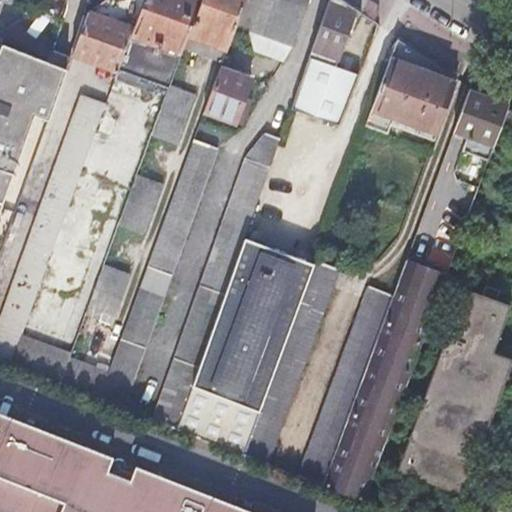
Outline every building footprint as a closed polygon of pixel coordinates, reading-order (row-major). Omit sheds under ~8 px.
[(116,72),(141,0),(108,0),(101,19),(85,13),(70,56),(87,62),(116,72)] [(179,54),(182,47),(186,36),(199,0),(141,0),(116,72),(112,81),(151,96),(167,51),(179,54)] [(199,0),(186,36),(225,51),(234,28),(243,0),(199,0)] [(243,0),(234,28),(263,39),(259,50),(283,58),(289,48),(306,0),(243,0)] [(338,0),(327,0),(308,57),(310,58),(334,66),(354,10),(338,0)] [(182,47),(222,61),(225,51),(186,36),(182,47)] [(396,39),(364,126),(386,134),(393,116),(436,133),(457,78),(396,39)] [(0,166),(38,61),(0,46),(0,166)] [(338,125),(356,75),(310,58),(292,109),(338,125)] [(38,61),(0,166),(0,208),(33,117),(47,122),(65,70),(38,61)] [(219,69),(203,112),(239,126),(248,102),(243,98),(250,81),(219,69)] [(168,86),(150,134),(177,145),(194,96),(168,86)] [(463,151),(489,161),(500,129),(507,110),(509,106),(483,96),(469,90),(454,130),(469,136),(463,151)] [(81,97),(0,321),(0,360),(11,364),(104,104),(81,97)] [(511,112),(507,110),(500,129),(511,133),(511,112)] [(244,159),(151,419),(175,429),(191,386),(244,236),(279,138),(262,132),(244,159)] [(107,375),(99,399),(124,409),(218,149),(193,139),(107,375)] [(135,175),(117,223),(144,234),(162,186),(135,175)] [(244,236),(191,386),(257,413),(313,262),(244,236)] [(257,413),(242,455),(266,465),(338,269),(314,259),(313,262),(257,413)] [(392,295),(320,486),(330,490),(363,501),(446,275),(405,260),(392,295)] [(102,265),(85,313),(112,322),(129,276),(102,265)] [(368,286),(297,477),(320,486),(392,295),(368,286)] [(394,472),(462,497),(511,359),(493,353),(510,305),(462,288),(394,472)] [(67,360),(59,383),(99,399),(107,375),(67,360)] [(251,511),(134,466),(129,479),(105,470),(111,456),(0,412),(0,511),(251,511)]
